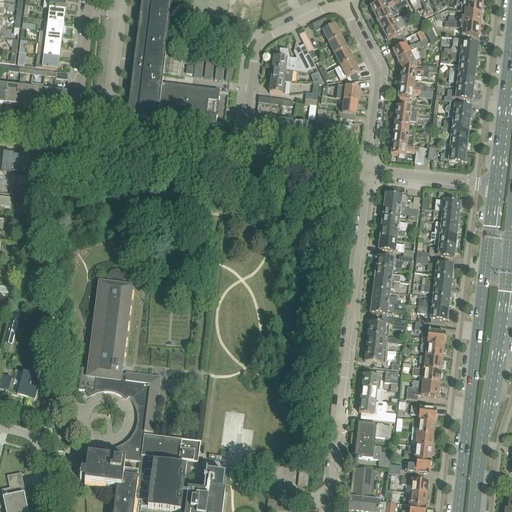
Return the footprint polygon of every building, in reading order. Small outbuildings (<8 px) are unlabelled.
[(44,0),(44,9),(50,10),(65,11),(66,0),(44,0)] [(141,0),(127,115),(138,117),(137,121),(157,124),(158,119),(215,126),(219,91),(162,84),(172,0),(141,0)] [(370,9),(370,10),(371,13),(373,13),(375,17),(405,2),(404,0),(386,0),(382,2),(381,1),(377,4),(370,8),(370,9)] [(408,0),(412,7),(421,3),(423,6),(422,6),(425,11),(416,15),(419,23),(433,16),(425,0),(408,0)] [(437,14),(442,12),(436,0),(430,0),(431,2),(437,14)] [(448,9),(444,0),(436,0),(442,12),(448,9)] [(465,7),(465,13),(481,15),(481,14),(483,13),(483,10),(482,9),(483,4),(456,1),(456,6),(465,7)] [(405,2),(375,17),(376,21),(376,22),(377,25),(379,25),(379,26),(398,16),(399,15),(397,12),(408,7),(405,2)] [(50,10),(49,22),(63,24),(65,11),(50,10)] [(455,18),(454,24),(480,27),(480,22),(482,21),(482,18),(481,16),(481,15),(465,13),(464,20),(455,18)] [(379,26),(379,27),(380,30),(381,30),(383,34),(407,22),(405,17),(400,20),(398,16),(379,26)] [(407,22),(383,34),(385,38),(385,39),(386,42),(387,42),(388,43),(389,42),(393,40),(396,45),(406,40),(401,31),(404,30),(405,30),(417,24),(414,19),(407,22)] [(325,20),(312,26),(316,33),(322,30),(323,32),(328,44),(340,38),(334,26),(328,29),(327,28),(328,27),(325,20)] [(49,22),(47,34),(62,35),(65,35),(66,29),(63,28),(63,24),(49,22)] [(463,30),(462,41),(471,42),(471,38),(479,39),(479,37),(480,36),(480,33),(479,32),(480,27),(454,24),(444,23),(444,28),(463,30)] [(40,33),(39,45),(60,48),(62,35),(47,34),(40,33)] [(305,48),(308,53),(312,51),(314,50),(305,33),(299,36),(304,46),(305,48)] [(346,50),(340,38),(328,44),(334,56),(346,50)] [(393,53),(393,54),(394,57),(395,57),(397,61),(410,55),(416,52),(422,49),(430,45),(428,39),(423,42),(419,44),(413,46),(413,47),(410,49),(406,40),(396,45),(398,49),(394,52),(393,52),(393,53)] [(444,50),(443,54),(452,55),(476,57),(477,53),(479,53),(479,49),(477,48),(478,46),(471,46),(471,42),(462,41),(453,40),(452,51),(444,50)] [(28,44),(26,43),(21,43),(19,54),(26,55),(28,44)] [(39,45),(37,56),(59,59),(60,48),(39,45)] [(286,71),(293,72),(304,73),(311,70),(304,58),(302,54),(296,57),(297,57),(298,59),(298,61),(289,60),(288,51),(280,50),(280,51),(279,59),(274,58),(272,69),(286,71)] [(346,50),(334,56),(341,68),(352,62),(346,50)] [(308,53),(309,55),(311,60),(316,58),(312,51),(308,53)] [(400,66),(402,70),(428,73),(431,74),(437,74),(438,75),(439,68),(424,66),(424,69),(423,69),(416,68),(413,62),(419,59),(416,52),(410,55),(397,61),(397,62),(397,63),(398,66),(400,66)] [(2,61),(1,64),(15,66),(16,54),(11,53),(10,62),(2,61)] [(25,67),(26,55),(19,54),(18,66),(25,67)] [(309,55),(304,58),(311,70),(315,68),(314,66),(311,60),(309,55)] [(452,55),(451,62),(460,63),(459,66),(475,68),(475,67),(477,67),(478,63),(476,62),(476,57),(452,55)] [(37,56),(36,69),(57,71),(59,59),(37,56)] [(358,73),(352,62),(341,68),(347,79),(358,73)] [(450,72),(449,76),(474,79),(474,75),(476,75),(477,70),(475,70),(475,68),(459,66),(459,71),(450,69),(450,72)] [(9,68),(0,67),(0,74),(9,76),(9,73),(9,68)] [(272,69),(271,82),(288,84),(292,84),(293,72),(286,71),(272,69)] [(400,78),(400,79),(400,80),(415,82),(415,78),(422,78),(422,79),(428,80),(428,79),(428,75),(428,73),(402,70),(401,75),(400,75),(400,78)] [(449,76),(448,83),(458,84),(457,88),(473,90),(473,89),(475,89),(475,84),(473,84),(474,79),(449,76)] [(400,85),(399,89),(426,93),(433,94),(434,90),(427,89),(427,87),(423,86),(423,85),(414,84),(415,82),(400,80),(400,81),(399,81),(399,84),(400,85)] [(292,85),(292,84),(288,84),(271,82),(269,94),(270,94),(283,96),(283,95),(289,96),(291,84),(292,85)] [(20,87),(17,106),(29,108),(32,85),(20,84),(20,87)] [(32,85),(29,108),(41,109),(44,86),(32,85)] [(5,105),(17,106),(20,87),(7,86),(5,105)] [(44,86),(41,109),(53,110),(55,92),(56,87),(44,86)] [(338,86),(336,100),(344,101),(357,103),(359,89),(346,88),(338,86)] [(448,91),(447,99),(462,101),(471,102),(472,97),(474,97),(475,92),(473,91),(473,90),(457,88),(457,92),(448,91)] [(433,94),(426,93),(399,89),(399,94),(398,95),(397,97),(398,99),(400,99),(399,103),(410,104),(410,100),(414,101),(415,97),(419,98),(432,100),(433,94)] [(53,110),(64,112),(67,93),(55,92),(53,110)] [(269,99),(268,105),(282,107),(283,101),(269,99)] [(344,101),(342,114),(356,116),(357,103),(344,101)] [(446,110),(446,111),(446,112),(446,113),(447,113),(448,114),(449,114),(449,116),(448,116),(448,118),(454,119),(469,121),(469,120),(471,119),(472,115),(470,114),(471,109),(456,108),(457,104),(450,103),(449,105),(450,105),(450,108),(447,108),(446,109),(446,110)] [(396,113),(396,118),(429,122),(430,114),(419,113),(419,114),(411,113),(411,107),(399,105),(399,108),(397,108),(396,109),(395,112),(396,113)] [(318,111),(316,124),(325,125),(326,112),(318,111)] [(356,116),(342,114),(341,121),(355,122),(356,116)] [(278,136),(292,138),(294,123),(294,118),(288,117),(288,122),(280,121),(278,136)] [(278,136),(280,121),(266,119),(256,118),(255,127),(265,128),(264,135),(278,136)] [(394,123),(394,125),(394,127),(409,129),(409,125),(416,125),(416,126),(422,127),(422,131),(424,131),(428,131),(429,122),(396,118),(395,122),(394,123)] [(444,122),(443,129),(468,132),(469,128),(471,127),(471,123),(469,122),(469,121),(454,119),(453,123),(444,122)] [(294,123),(292,138),(306,140),(308,125),(294,123)] [(339,129),(339,127),(333,126),(332,128),(324,127),(323,136),(322,136),(322,138),(321,144),(329,145),(329,143),(337,144),(339,129)] [(393,137),(428,141),(430,132),(428,131),(424,131),(424,135),(415,134),(415,132),(408,132),(409,129),(394,127),(393,129),(393,131),(394,133),(393,137)] [(339,129),(337,144),(345,145),(345,147),(352,148),(353,140),(352,140),(354,131),(339,129)] [(443,129),(442,136),(452,137),(451,141),(467,143),(467,141),(469,141),(469,137),(468,136),(468,132),(443,129)] [(415,144),(428,146),(428,141),(393,137),(393,141),(392,142),(391,145),(392,146),(414,149),(415,144)] [(442,144),(441,150),(444,151),(466,153),(466,149),(468,149),(469,144),(467,144),(467,143),(451,141),(451,145),(442,144)] [(424,161),(425,151),(419,150),(414,149),(392,146),(391,151),(390,151),(390,154),(391,155),(391,156),(399,157),(399,158),(404,159),(404,158),(405,158),(405,154),(415,155),(414,164),(423,165),(424,161)] [(441,155),(440,162),(448,163),(448,165),(458,166),(458,164),(464,165),(464,163),(466,163),(467,158),(465,158),(466,153),(444,151),(444,155),(441,155)] [(31,176),(33,159),(3,155),(1,172),(31,176)] [(49,160),(46,160),(43,160),(42,170),(50,171),(51,164),(52,161),(49,160)] [(31,198),(40,199),(42,179),(33,178),(31,198)] [(386,196),(384,208),(406,210),(407,196),(392,195),(392,197),(386,196)] [(0,207),(9,209),(10,199),(0,197),(0,207)] [(410,206),(410,210),(418,211),(419,200),(414,199),(413,206),(410,206)] [(436,202),(434,213),(459,216),(459,212),(461,211),(461,207),(460,206),(460,204),(436,202)] [(382,212),(381,216),(383,217),(383,218),(399,220),(399,217),(408,217),(409,210),(406,210),(384,208),(384,211),(382,212)] [(409,210),(408,217),(417,218),(418,211),(410,210),(409,210)] [(434,213),(433,220),(442,221),(441,225),(457,227),(457,225),(459,225),(460,221),(458,220),(459,216),(434,213)] [(381,219),(380,224),(382,225),(381,229),(406,232),(407,225),(398,224),(399,220),(383,218),(383,219),(381,219)] [(432,228),(432,235),(456,237),(457,233),(459,233),(459,228),(457,228),(457,227),(441,225),(441,229),(432,228)] [(379,233),(378,238),(380,239),(380,240),(396,242),(396,238),(405,239),(406,232),(381,229),(381,233),(379,233)] [(432,235),(431,241),(434,242),(433,246),(439,247),(455,248),(455,247),(457,247),(457,242),(456,242),(456,237),(432,235)] [(378,241),(377,246),(379,247),(378,251),(403,254),(403,258),(407,259),(413,259),(414,252),(404,251),(404,247),(395,246),(396,242),(380,240),(380,241),(378,241)] [(430,249),(429,257),(454,259),(454,255),(456,255),(457,250),(455,249),(455,248),(439,247),(438,250),(430,249)] [(375,264),(374,268),(376,269),(376,270),(392,272),(401,273),(402,262),(407,263),(407,259),(403,258),(399,258),(398,262),(377,259),(377,263),(375,264)] [(428,266),(427,272),(436,273),(436,277),(451,279),(452,278),(454,277),(454,273),(452,272),(453,267),(428,265),(428,266)] [(374,271),(373,276),(375,277),(375,282),(399,285),(400,283),(400,277),(392,276),(392,272),(376,270),(376,271),(374,271)] [(92,345),(92,349),(90,350),(89,359),(90,361),(89,370),(81,369),(78,391),(95,393),(95,387),(103,388),(104,394),(108,393),(113,394),(117,395),(121,398),(123,394),(127,397),(130,400),(133,404),(135,409),(137,415),(137,420),(137,426),(135,432),(132,437),(129,441),(124,445),(119,448),(114,450),(108,451),(102,450),(102,456),(89,455),(89,457),(88,457),(86,468),(86,473),(81,472),(80,481),(84,482),(84,484),(116,488),(113,511),(223,511),(226,494),(223,493),(225,477),(205,474),(204,481),(199,480),(198,494),(190,493),(193,470),(197,471),(200,443),(144,436),(145,433),(152,434),(159,379),(126,375),(126,376),(120,375),(121,365),(123,364),(124,354),(123,353),(123,350),(125,349),(126,339),(125,337),(125,334),(127,333),(128,323),(127,322),(127,319),(129,318),(130,307),(129,306),(129,303),(131,302),(132,291),(131,290),(131,288),(125,287),(125,284),(125,282),(126,280),(125,278),(125,277),(124,275),(123,274),(122,273),(121,272),(119,271),(118,271),(116,271),(114,271),(113,272),(111,272),(110,273),(109,275),(108,276),(107,278),(107,279),(107,281),(108,281),(108,285),(100,284),(100,286),(98,287),(97,297),(98,298),(97,302),(96,303),(95,312),(96,314),(95,317),(94,318),(93,328),(94,329),(93,333),(92,334),(91,344),(92,345)] [(422,279),(421,286),(425,287),(450,289),(451,285),(453,285),(453,281),(451,280),(451,279),(436,277),(435,281),(426,280),(422,279)] [(372,285),(371,290),(373,291),(373,292),(389,294),(390,290),(398,292),(399,285),(375,282),(374,285),(372,285)] [(421,286),(421,293),(425,293),(425,294),(433,295),(433,299),(449,300),(449,299),(451,299),(452,295),(450,294),(450,289),(425,287),(421,286)] [(0,293),(15,295),(17,289),(0,287),(0,293)] [(371,293),(370,298),(372,299),(372,303),(397,306),(398,299),(389,298),(389,294),(373,292),(373,293),(371,293)] [(419,301),(418,308),(423,309),(448,311),(448,307),(450,307),(451,302),(449,301),(449,300),(433,299),(432,302),(424,301),(424,302),(419,301)] [(369,307),(369,312),(371,313),(370,314),(386,316),(387,312),(406,315),(407,307),(397,306),(372,303),(371,307),(369,307)] [(418,308),(417,315),(422,316),(431,317),(430,321),(430,325),(440,326),(441,322),(446,323),(447,321),(449,321),(449,316),(447,315),(448,311),(423,309),(418,308)] [(12,314),(4,344),(14,346),(21,317),(12,314)] [(369,324),(368,337),(385,339),(385,333),(388,334),(389,331),(389,326),(392,327),(392,332),(405,333),(406,327),(406,322),(387,320),(382,320),(381,325),(369,324)] [(415,326),(414,332),(423,333),(422,335),(421,346),(427,347),(443,349),(445,335),(428,333),(426,333),(427,327),(415,326)] [(386,352),(387,345),(404,347),(404,342),(385,339),(368,337),(366,350),(386,352)] [(426,355),(425,359),(442,361),(443,355),(445,354),(445,351),(443,349),(427,347),(421,346),(420,354),(426,355)] [(366,350),(365,363),(385,365),(386,352),(366,350)] [(43,354),(46,368),(56,367),(54,352),(43,354)] [(420,358),(418,371),(441,374),(441,368),(443,367),(444,363),(442,362),(442,361),(425,359),(420,358)] [(413,370),(412,378),(420,379),(423,379),(422,384),(423,384),(439,386),(440,380),(442,379),(442,376),(441,374),(418,371),(413,370)] [(0,386),(0,392),(21,398),(35,402),(35,400),(38,389),(34,387),(37,377),(16,372),(13,380),(3,377),(0,386)] [(390,393),(397,393),(399,374),(386,373),(384,385),(391,386),(390,393)] [(381,378),(363,376),(362,389),(379,391),(381,378)] [(408,389),(406,401),(417,402),(418,397),(438,399),(438,393),(440,392),(441,389),(439,388),(439,386),(423,384),(422,384),(420,384),(419,390),(413,389),(408,389)] [(379,391),(362,389),(360,402),(378,404),(379,391)] [(360,402),(359,415),(362,415),(373,416),(372,422),(395,424),(396,419),(384,417),(385,405),(378,404),(360,402)] [(436,419),(436,411),(411,408),(410,418),(419,419),(418,423),(437,425),(438,419),(436,419)] [(412,435),(433,438),(434,431),(436,432),(437,425),(418,423),(417,430),(412,430),(412,435)] [(355,446),(354,459),(372,461),(379,461),(378,467),(390,468),(391,455),(381,454),(381,449),(374,448),(375,439),(391,441),(392,428),(377,426),(358,424),(357,435),(356,435),(352,435),(352,434),(351,434),(350,446),(351,446),(355,446)] [(433,443),(433,438),(412,435),(410,448),(434,450),(435,446),(435,443),(433,443)] [(411,460),(417,461),(431,463),(431,456),(433,456),(434,450),(410,448),(410,454),(404,453),(404,460),(411,460)] [(411,460),(410,467),(408,467),(408,471),(406,471),(406,473),(429,476),(430,470),(432,469),(432,465),(431,464),(431,463),(417,461),(411,460)] [(389,475),(399,477),(400,469),(390,467),(390,473),(389,475)] [(375,473),(353,470),(350,499),(348,511),(385,511),(386,504),(379,504),(379,502),(371,501),(375,473)] [(10,489),(2,491),(5,511),(27,511),(24,495),(26,495),(21,474),(7,477),(10,489)] [(428,490),(428,484),(401,481),(401,484),(402,484),(402,486),(411,487),(410,495),(429,497),(430,490),(428,490)] [(403,506),(409,507),(425,509),(426,502),(428,503),(429,497),(410,495),(409,501),(403,500),(403,506)] [(268,500),(267,509),(287,511),(288,503),(268,500)]
